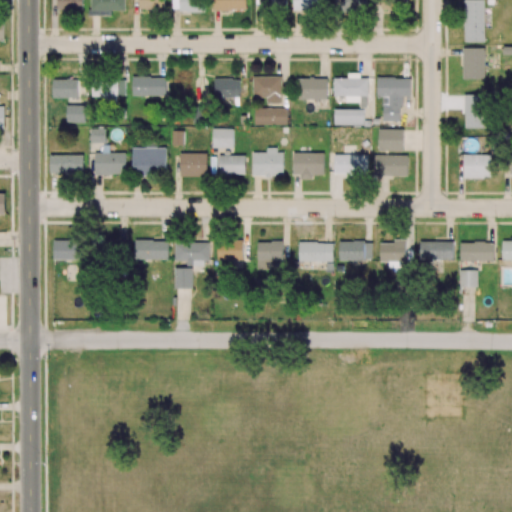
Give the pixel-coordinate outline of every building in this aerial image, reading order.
[(82,11),(82,0),(56,0),(57,11),(82,11)] [(125,10),(124,0),(89,0),(89,16),(111,16),(111,10),(125,10)] [(138,0),(139,11),(163,9),(162,0),(138,0)] [(202,11),(202,0),(172,0),(172,11),(202,11)] [(212,0),(213,10),(246,10),(245,0),(212,0)] [(286,0),(260,0),(260,10),(286,11),(286,0)] [(293,0),(293,10),(327,9),(326,0),(293,0)] [(340,0),(340,12),(366,13),(365,0),(340,0)] [(464,0),(464,42),(484,42),(483,0),(464,0)] [(484,79),(485,48),(463,48),(462,79),(484,79)] [(165,96),(166,77),(132,76),(132,96),(165,96)] [(281,76),(252,76),(252,98),(266,98),(266,103),(281,103),(281,76)] [(52,98),(78,97),(78,78),(51,79),(52,98)] [(213,97),(239,98),(239,79),(214,78),(213,97)] [(326,100),(327,78),(296,78),(295,99),(326,100)] [(367,78),(333,78),(334,97),(363,97),(363,107),(367,107),(367,78)] [(401,121),(401,96),(410,96),(410,78),(376,78),(377,97),(383,97),(383,121),(401,121)] [(91,96),(103,97),(103,103),(117,103),(117,95),(125,95),(125,80),(92,79),(91,96)] [(464,128),(484,128),(484,94),(463,94),(464,128)] [(84,123),(84,105),(66,105),(66,123),(84,123)] [(287,109),(254,108),(254,124),(287,125),(287,109)] [(334,124),(364,125),(364,109),(334,109),(334,124)] [(233,129),(212,128),(212,147),(233,147),(233,129)] [(105,129),(90,129),(91,143),(105,143),(105,129)] [(378,151),(403,151),(403,129),(378,129),(378,151)] [(165,148),(132,147),(132,174),(165,174),(165,148)] [(253,176),(284,175),(283,149),(267,150),(267,152),(252,153),(253,176)] [(94,174),(125,175),(125,153),(94,152),(94,174)] [(292,177),(313,177),(313,175),(323,175),(324,153),(293,152),(292,177)] [(207,153),(179,153),(179,176),(206,176),(207,153)] [(83,155),(49,155),(50,173),(83,173),(83,155)] [(245,174),(245,156),(219,155),(219,174),(245,174)] [(367,155),(333,155),(334,174),(368,174),(367,155)] [(407,156),(374,155),(373,175),(407,176),(407,156)] [(491,155),(463,155),(463,177),(490,178),(491,155)] [(53,260),(80,259),(80,240),(53,241),(53,260)] [(168,260),(168,241),(134,240),(134,259),(168,260)] [(217,260),(242,260),(242,240),(217,240),(217,260)] [(501,260),(511,260),(511,240),(502,240),(501,260)] [(281,241),(256,242),(257,269),(282,268),(281,241)] [(372,260),(372,242),(339,241),(339,259),(372,260)] [(405,241),(380,241),(380,262),(405,262),(405,241)] [(419,259),(453,260),(453,241),(419,241),(419,259)] [(209,260),(209,242),(174,243),(175,261),(186,260),(187,266),(193,266),(193,260),(209,260)] [(298,262),(332,262),(332,243),(298,242),(298,262)] [(460,243),(460,261),(493,260),(493,242),(460,243)] [(192,289),(192,268),(174,268),(174,289),(192,289)] [(477,287),(477,270),(459,270),(459,286),(477,287)]
